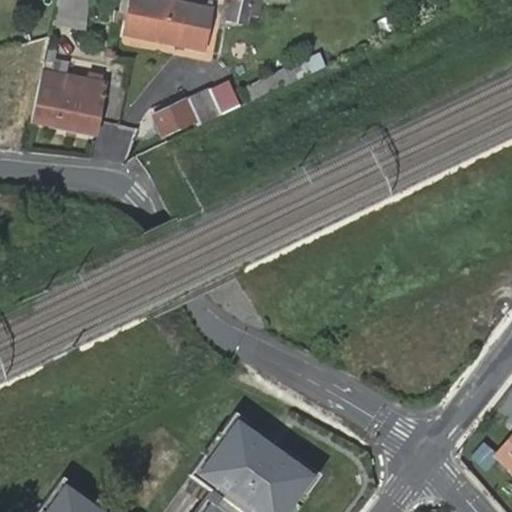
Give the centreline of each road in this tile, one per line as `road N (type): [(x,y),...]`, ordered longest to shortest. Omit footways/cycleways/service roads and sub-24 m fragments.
road 1 (unclassified): [(0,170),(122,188),(155,223),(207,321),(426,456)]
road 2 (tertiary): [(426,456),(511,348)]
